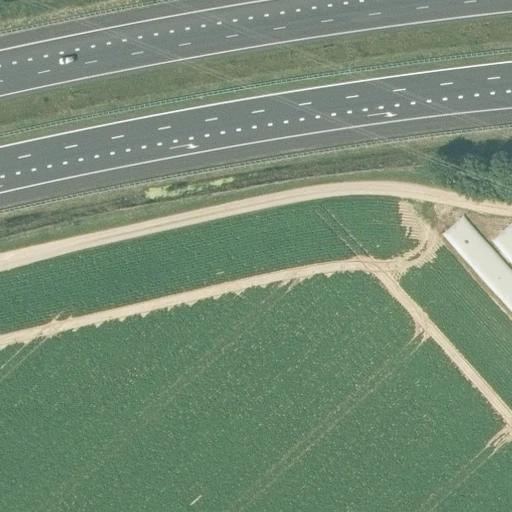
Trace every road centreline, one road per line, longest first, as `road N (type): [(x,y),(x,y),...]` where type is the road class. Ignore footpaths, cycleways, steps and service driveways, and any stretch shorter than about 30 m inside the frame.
road 1 (track): [(0,261),(344,188),(393,187),(511,209)]
road 2 (motorway): [(0,169),(255,116),(511,80)]
road 3 (motorway): [(423,5),(207,34),(0,76)]
